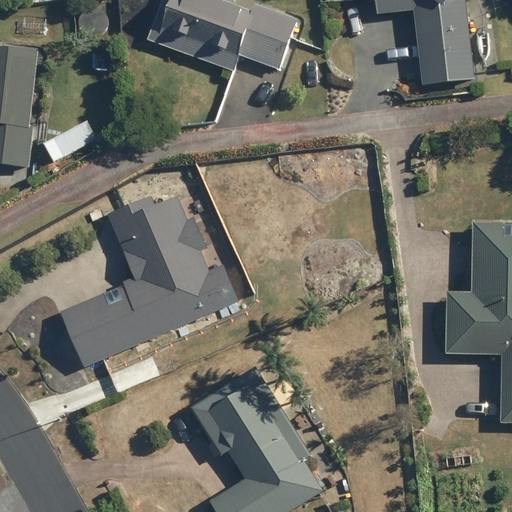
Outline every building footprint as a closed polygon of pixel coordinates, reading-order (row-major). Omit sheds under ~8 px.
[(169,0),(154,39),(239,72),(245,55),(284,70),(303,21),(248,0),(169,0)] [(384,0),(386,14),(420,10),(427,65),(479,59),(471,0),(384,0)] [(95,8),(94,8),(92,8),(91,8),(90,9),(88,9),(87,10),(86,11),(85,12),(84,12),(83,14),(82,15),(81,16),(81,17),(80,18),(80,20),(79,21),(79,22),(79,24),(79,25),(79,26),(80,28),(80,29),(81,30),(81,32),(82,33),(83,34),(84,35),(85,36),(86,37),(87,37),(88,38),(90,39),(91,39),(92,39),(94,40),(95,40),(97,40),(98,40),(100,39),(101,39),(102,38),(104,37),(105,37),(106,36),(107,35),(108,34),(109,32),(110,31),(110,30),(111,28),(111,27),(111,25),(111,24),(111,22),(111,21),(111,19),(110,18),(110,17),(109,15),(108,14),(107,13),(106,12),(105,11),(104,10),(102,9),(101,9),(100,8),(98,8),(97,8),(95,8)] [(0,164),(33,168),(38,128),(35,128),(44,53),(17,49),(17,44),(1,42),(0,46),(0,164)] [(147,195),(102,214),(129,277),(120,281),(121,284),(56,312),(79,367),(235,301),(220,264),(206,270),(197,250),(203,248),(190,217),(183,219),(173,195),(151,205),(147,195)] [(441,353),(497,354),(496,398),(495,422),(511,421),(511,222),(468,222),(467,292),(442,292),(441,353)] [(299,459),(305,456),(250,368),(186,408),(216,455),(223,450),(241,479),(206,500),(213,511),(284,511),(319,490),(299,459)]
